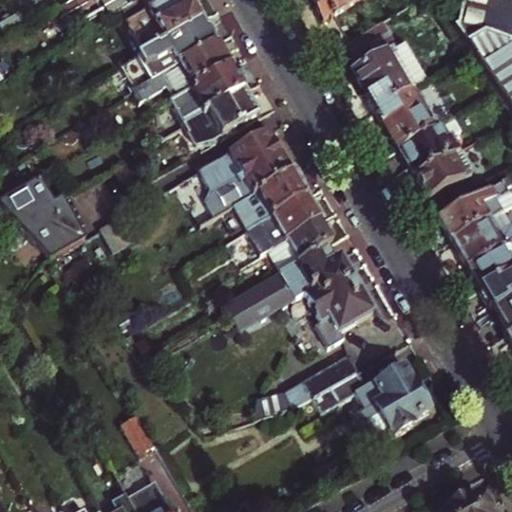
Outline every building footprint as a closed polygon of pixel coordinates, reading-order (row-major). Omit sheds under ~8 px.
[(124,16),(127,14),(151,0),(78,0),(60,11),(65,21),(82,12),(85,16),(113,0),(129,0),(132,4),(121,11),(124,16)] [(125,31),(142,62),(202,28),(194,15),(191,9),(180,15),(170,0),(151,0),(127,14),(133,26),(125,31)] [(361,3),(359,0),(301,0),(302,2),(305,1),(310,10),(319,27),(361,3)] [(511,50),(511,0),(460,0),(453,39),(463,54),(480,41),(510,47),(511,50)] [(0,28),(0,34),(5,43),(26,30),(18,17),(0,28)] [(120,75),(134,99),(215,52),(207,38),(205,34),(202,28),(142,62),(120,75)] [(362,106),(370,119),(414,93),(426,87),(402,47),(392,53),(378,28),(344,47),(360,73),(351,78),(357,88),(366,104),(362,106)] [(463,54),(511,121),(511,50),(510,47),(480,41),(463,54)] [(166,97),(173,109),(230,76),(221,63),(215,52),(134,99),(131,100),(139,113),(166,97)] [(166,114),(179,137),(243,99),(236,88),(233,82),(230,76),(173,109),(166,114)] [(414,93),(370,119),(378,134),(381,132),(384,138),(395,157),(437,132),(414,93)] [(243,99),(179,137),(188,153),(210,152),(258,125),(243,99)] [(402,169),(411,183),(448,161),(457,155),(449,140),(443,142),(437,132),(395,157),(402,169)] [(201,235),(233,216),(292,182),(294,180),(284,162),(279,153),(276,155),(268,140),(199,180),(209,200),(234,185),(238,192),(213,207),(195,217),(192,219),(201,235)] [(458,179),(448,161),(411,183),(417,194),(424,206),(465,182),(462,177),(458,179)] [(248,241),(306,207),(299,196),(292,182),(233,216),(248,241)] [(209,200),(213,207),(238,192),(234,185),(209,200)] [(0,209),(0,212),(49,266),(85,246),(63,205),(52,211),(40,187),(40,186),(0,209)] [(485,228),(501,218),(493,206),(496,205),(498,208),(506,202),(503,197),(508,193),(504,188),(437,226),(442,235),(450,248),(485,228)] [(269,259),(287,249),(319,229),(311,215),(306,207),(248,241),(261,263),(269,259)] [(485,228),(450,248),(458,263),(464,274),(511,247),(511,246),(511,227),(497,236),(498,240),(494,243),(485,228)] [(115,228),(85,246),(99,270),(129,252),(115,228)] [(287,249),(299,271),(327,255),(332,251),(327,243),(319,229),(287,249)] [(511,246),(511,247),(464,274),(471,285),(477,296),(508,278),(511,275),(511,246)] [(299,271),(287,249),(269,259),(278,276),(284,273),(287,278),(293,274),(299,271)] [(299,271),(293,274),(307,297),(300,301),(331,355),(362,337),(358,330),(374,321),(356,291),(341,264),(334,268),(327,255),(299,271)] [(278,276),(281,281),(287,278),(284,273),(278,276)] [(482,304),(490,317),(511,304),(511,283),(508,278),(477,296),(482,304)] [(220,306),(234,338),(288,314),(274,282),(220,306)] [(497,329),(505,344),(511,340),(511,304),(490,317),(497,329)] [(350,364),(326,377),(304,389),(293,396),(303,414),(312,409),(314,407),(357,382),(361,380),(350,364)] [(357,382),(314,407),(312,409),(320,424),(342,412),(355,405),(362,416),(364,419),(359,422),(378,455),(413,434),(411,429),(429,419),(417,398),(405,377),(376,393),(374,390),(365,395),(357,382)] [(370,459),(378,455),(359,422),(364,419),(362,416),(349,423),(370,459)] [(156,456),(138,425),(124,432),(142,463),(156,456)] [(159,486),(125,505),(128,511),(164,511),(163,509),(168,506),(159,486)] [(112,511),(128,511),(125,505),(123,502),(111,509),(112,511)]
